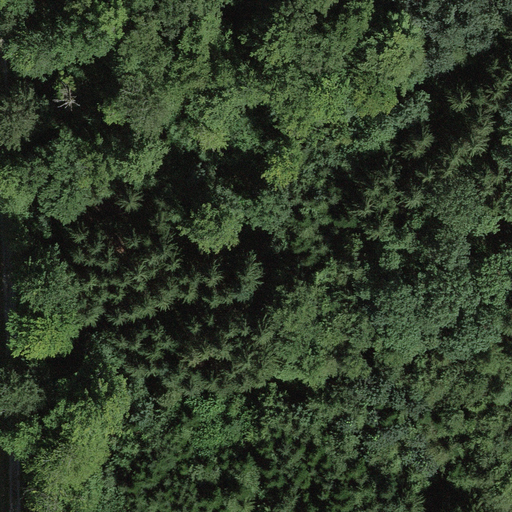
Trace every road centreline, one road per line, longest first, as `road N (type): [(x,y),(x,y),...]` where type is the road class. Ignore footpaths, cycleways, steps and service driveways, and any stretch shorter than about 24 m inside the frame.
road 1 (track): [(13,511),(0,22)]
road 2 (track): [(12,308),(100,351),(261,376)]
